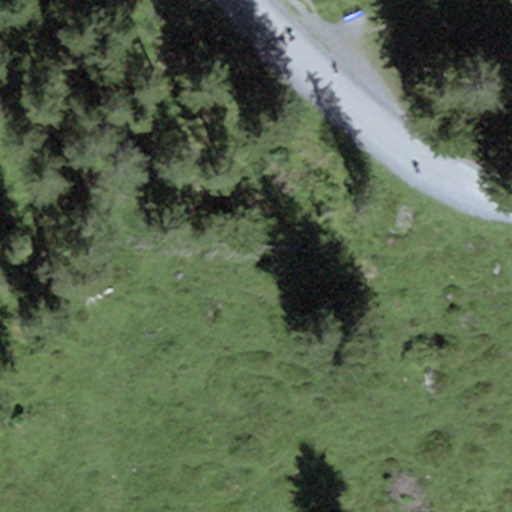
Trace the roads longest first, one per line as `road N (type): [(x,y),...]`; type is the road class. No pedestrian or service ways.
road 1 (track): [(240,0),(386,139)]
road 2 (track): [(386,139),(442,183),(511,213)]
